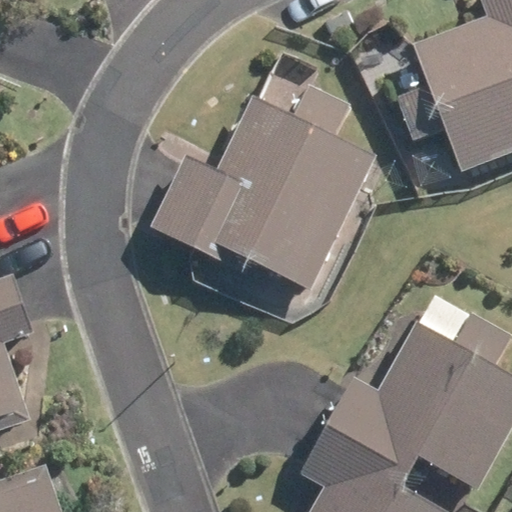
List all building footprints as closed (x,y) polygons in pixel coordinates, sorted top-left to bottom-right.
[(511,0),(476,0),(485,20),(409,50),(422,87),(395,99),(412,143),(444,131),(462,174),(511,153),(511,0)] [(180,158),(147,233),(237,273),(243,262),(310,292),(372,157),(331,139),(345,110),(268,74),(256,101),(248,96),(213,174),(180,158)] [(2,345),(32,333),(11,275),(0,279),(0,428),(29,418),(2,345)] [(354,382),(326,430),(404,476),(416,454),(475,488),(511,424),(511,379),(491,368),(506,342),(431,297),(374,394),(354,382)] [(437,511),(396,488),(404,476),(326,430),(300,474),(326,489),(312,511),(437,511)] [(55,511),(40,468),(0,482),(0,511),(55,511)]
